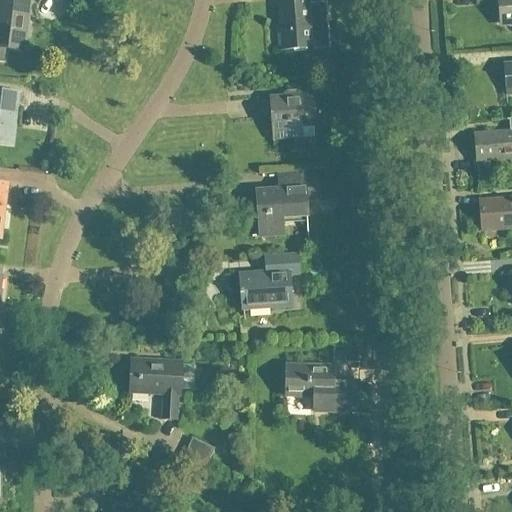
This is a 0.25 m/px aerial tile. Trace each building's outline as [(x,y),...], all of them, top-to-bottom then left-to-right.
[(0,0),(0,61),(6,62),(7,50),(22,52),(29,1),(17,0),(0,0)] [(292,0),(292,4),(277,4),(280,51),(329,48),(326,1),(324,2),(323,0),(292,0)] [(511,0),(497,0),(500,24),(511,22),(511,0)] [(375,66),(375,54),(360,55),(360,67),(375,66)] [(511,63),(503,64),(505,96),(511,95),(511,63)] [(380,75),(366,76),(369,104),(382,103),(380,75)] [(0,144),(11,146),(18,94),(0,91),(0,144)] [(314,138),(313,125),(311,95),(268,99),(271,141),(300,138),(314,138)] [(511,119),(510,119),(510,131),(475,134),(477,162),(511,159),(511,119)] [(316,173),(276,176),(277,191),(255,193),(258,238),(280,236),(280,224),(306,222),(304,201),(317,200),(316,173)] [(511,198),(480,201),(482,231),(511,228),(511,198)] [(298,277),(296,254),(264,256),(265,260),(263,260),(264,271),(239,273),(239,280),(237,281),(238,297),(241,297),(242,313),(290,309),(288,277),(298,277)] [(346,347),(346,363),(358,363),(359,363),(360,347),(346,347)] [(373,348),(372,372),(387,373),(388,348),(373,348)] [(181,362),(131,359),(129,393),(162,395),(161,420),(176,420),(177,396),(180,396),(181,362)] [(400,361),(391,361),(391,372),(400,372),(400,361)] [(332,367),(285,366),(285,397),(312,398),(311,412),(356,414),(357,383),(332,382),(332,367)] [(109,501),(109,511),(127,511),(127,501),(109,501)]
